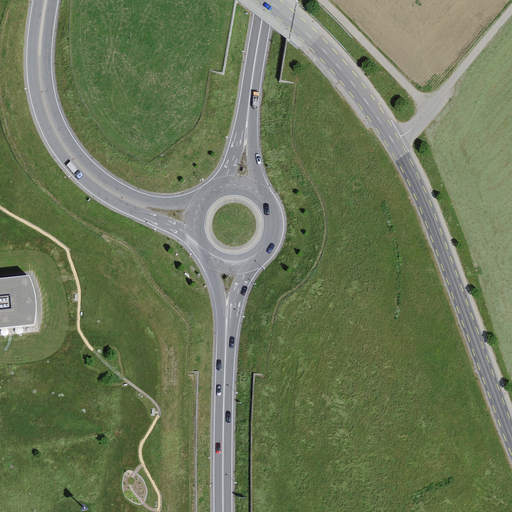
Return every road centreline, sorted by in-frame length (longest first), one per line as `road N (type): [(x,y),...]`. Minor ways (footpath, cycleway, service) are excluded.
road 1 (residential): [(265,0),(325,51),(411,175),(511,438)]
road 2 (trunk): [(44,3),(38,81),(48,118),(83,173),(124,199)]
road 3 (trunk): [(224,344),(221,511)]
